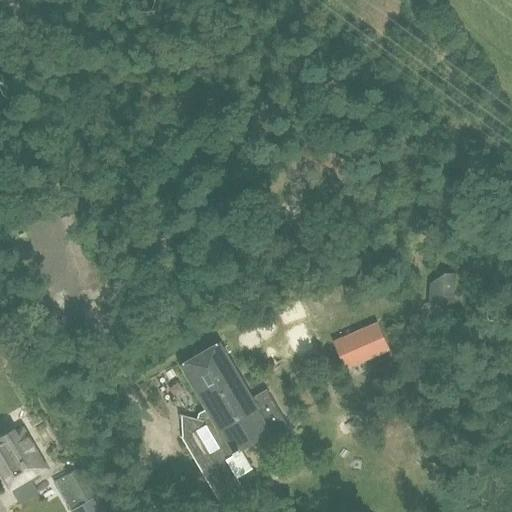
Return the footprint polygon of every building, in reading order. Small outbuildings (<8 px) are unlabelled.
[(288,141),(294,149),(300,144),(294,136),(288,141)] [(453,305),(455,273),(444,274),(429,283),(428,303),(453,305)] [(336,341),(348,367),(387,349),(376,324),(336,341)] [(207,408),(199,413),(197,419),(180,414),(180,415),(183,416),(183,428),(182,437),(221,503),(245,489),(238,477),(253,468),(241,449),(264,435),(268,441),(291,428),(268,389),(252,399),(221,345),(220,344),(182,366),(182,367),(183,367),(207,408)] [(47,469),(39,455),(39,454),(24,428),(16,433),(15,430),(0,437),(0,469),(11,489),(12,489),(31,478),(39,473),(47,469)] [(109,511),(99,495),(96,496),(80,469),(55,483),(72,511),(109,511)] [(144,511),(167,511),(150,484),(134,494),(144,511)]
